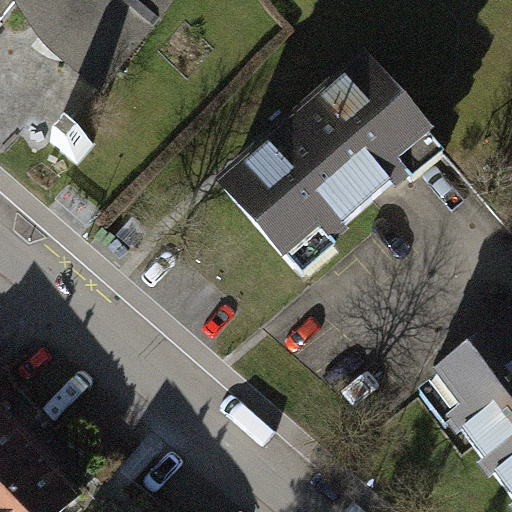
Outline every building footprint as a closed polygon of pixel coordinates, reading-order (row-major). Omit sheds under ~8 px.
[(0,0),(0,29),(18,9),(50,56),(113,107),(180,20),(186,0),(0,0)] [(367,72),(223,193),(300,283),(443,163),(367,72)] [(511,511),(511,340),(428,407),(511,511)] [(0,421),(0,500),(42,462),(3,419),(0,421)] [(0,500),(0,511),(73,511),(81,505),(42,462),(0,500)]
